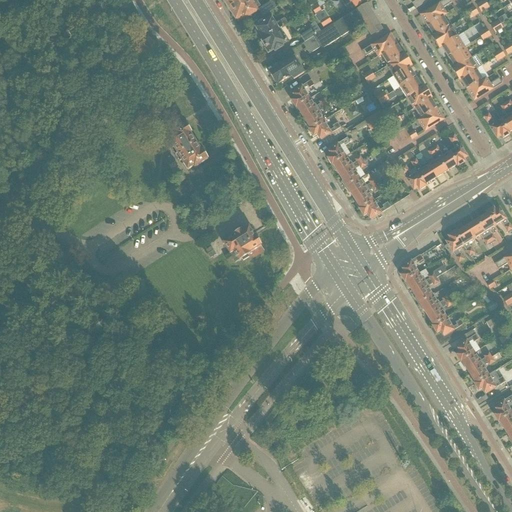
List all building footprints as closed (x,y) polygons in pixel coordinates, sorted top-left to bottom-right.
[(237,0),(228,6),(229,7),(228,9),(230,12),(232,12),(237,21),(243,17),(244,19),(257,11),(256,9),(260,6),(256,0),(237,0)] [(409,0),(415,9),(428,1),(427,0),(409,0)] [(444,0),(420,16),(427,27),(446,14),(443,9),(452,3),(449,0),(444,0)] [(476,6),(479,9),(487,4),(484,1),(476,6)] [(259,9),(263,16),(275,8),(271,2),(259,9)] [(369,32),(379,25),(380,25),(367,3),(355,11),(368,32),(369,32)] [(316,4),(311,8),(316,16),(322,12),(316,4)] [(487,4),(479,9),(481,13),(489,8),(487,4)] [(466,12),(468,16),(476,11),(474,7),(466,12)] [(316,16),(314,16),(318,23),(319,22),(323,28),(331,22),(324,10),(322,12),(316,16)] [(476,11),(468,16),(470,19),(478,14),(476,11)] [(304,43),(303,44),(309,55),(320,48),(322,50),(358,27),(349,14),(321,33),(304,43)] [(432,38),(451,27),(451,26),(449,27),(443,17),(447,15),(446,14),(427,27),(433,37),(432,38)] [(255,31),(261,40),(288,24),(284,18),(276,23),(273,18),(256,28),(257,28),(255,31)] [(490,26),(493,30),(501,25),(498,22),(490,26)] [(299,37),(303,43),(320,32),(314,23),(308,27),(310,31),(299,37)] [(288,24),(261,40),(261,41),(261,43),(263,47),(265,47),(269,53),(274,50),(275,51),(284,46),(283,46),(286,44),(285,43),(287,42),(283,36),(285,35),(281,28),(288,24)] [(372,37),(383,31),(379,25),(369,32),(372,37)] [(501,25),(493,30),(495,34),(503,29),(501,25)] [(432,38),(439,49),(457,37),(451,27),(432,38)] [(478,34),(480,38),(488,33),(486,29),(478,34)] [(457,37),(439,49),(442,48),(448,58),(464,48),(470,44),(463,33),(457,37)] [(488,33),(480,38),(483,41),(491,36),(488,33)] [(374,52),(378,57),(397,45),(390,34),(362,52),(365,57),(374,52)] [(503,48),(505,52),(511,47),(511,45),(511,43),(503,48)] [(386,66),(387,67),(405,55),(404,55),(397,45),(378,57),(378,58),(381,56),(387,65),(386,66)] [(452,70),(471,59),(464,48),(448,58),(454,68),(452,70)] [(343,49),(330,59),(334,64),(347,55),(343,49)] [(492,55),(495,59),(503,54),(500,50),(492,55)] [(503,54),(495,59),(497,62),(505,57),(503,54)] [(387,67),(393,77),(412,66),(405,55),(387,67)] [(268,73),(276,85),(291,76),(293,79),(304,73),(294,57),(268,73)] [(452,70),(459,81),(477,69),(471,59),(452,70)] [(393,77),(400,88),(416,78),(410,68),(412,66),(393,77)] [(460,80),(467,91),(486,79),(486,78),(483,80),(476,70),(478,70),(477,69),(459,81),(460,80)] [(363,76),(365,80),(373,75),(371,71),(363,76)] [(373,75),(365,80),(367,84),(375,79),(373,75)] [(400,88),(406,99),(425,87),(422,88),(416,78),(400,88)] [(486,79),(467,91),(474,102),(502,84),(499,79),(490,84),(486,79)] [(291,101),(295,107),(310,98),(304,89),(308,86),(309,89),(314,85),(311,80),(306,84),(292,93),(295,98),(291,101)] [(355,88),(351,90),(353,93),(361,88),(358,84),(354,87),(355,88)] [(406,99),(413,109),(432,98),(425,87),(406,99)] [(376,98),(378,101),(386,96),(384,93),(376,98)] [(386,96),(378,101),(380,105),(388,100),(386,96)] [(301,114),(303,118),(327,103),(324,98),(318,102),(320,104),(316,106),(315,104),(314,105),(310,98),(295,107),(300,114),(301,114)] [(417,121),(418,121),(437,109),(431,99),(432,98),(413,109),(413,110),(415,109),(421,119),(417,121)] [(305,124),(310,131),(324,121),(320,115),(321,114),(320,112),(323,110),(325,112),(330,108),(327,103),(303,118),(306,123),(305,124)] [(372,104),(366,108),(369,113),(375,109),(372,104)] [(507,117),(501,120),(509,133),(511,131),(511,114),(505,104),(501,107),(507,117)] [(437,109),(418,121),(424,132),(444,120),(437,109)] [(386,121),(379,111),(364,121),(370,131),(386,121)] [(389,119),(391,123),(399,118),(397,114),(389,119)] [(509,133),(501,120),(495,124),(489,115),(483,118),(497,139),(501,137),(502,139),(510,135),(509,133)] [(399,118),(391,123),(394,126),(402,121),(399,118)] [(324,121),(310,131),(314,137),(318,134),(321,140),(341,128),(338,123),(332,126),(334,128),(330,131),(324,121)] [(171,149),(175,155),(197,142),(191,134),(190,132),(191,130),(189,127),(187,126),(186,124),(172,133),(173,134),(167,138),(173,148),(171,149)] [(408,135),(412,141),(417,137),(414,132),(408,135)] [(455,149),(449,153),(458,167),(465,163),(463,160),(467,157),(454,136),(449,139),(455,149)] [(331,156),(327,159),(331,165),(345,156),(346,155),(349,153),(345,146),(350,143),(347,138),(336,145),(328,150),(331,156)] [(197,142),(175,155),(179,162),(181,161),(187,171),(194,167),(195,168),(208,160),(207,158),(207,156),(205,153),(203,153),(202,151),(197,142)] [(437,147),(432,150),(447,172),(457,166),(457,167),(458,167),(449,153),(443,156),(437,147)] [(434,162),(428,166),(436,179),(447,172),(432,150),(428,152),(434,162)] [(411,152),(406,155),(411,163),(415,160),(411,152)] [(162,157),(165,161),(171,157),(169,153),(162,157)] [(345,156),(331,165),(336,172),(337,171),(339,175),(353,167),(362,161),(359,156),(355,160),(356,162),(352,164),(351,162),(350,162),(346,155),(345,156)] [(171,157),(165,161),(168,166),(175,162),(171,157)] [(411,163),(417,173),(426,187),(427,187),(426,185),(436,179),(428,166),(422,170),(416,160),(415,160),(411,163)] [(353,167),(339,175),(342,181),(341,182),(345,188),(360,179),(360,178),(356,172),(357,172),(356,170),(360,167),(361,169),(366,166),(362,161),(353,167)] [(426,187),(417,173),(411,176),(405,166),(400,170),(414,191),(418,189),(419,191),(426,187)] [(360,179),(345,188),(349,194),(350,193),(353,199),(368,190),(377,184),(373,179),(368,182),(370,184),(366,186),(364,183),(364,184),(360,178),(360,179)] [(368,190),(353,199),(356,203),(355,203),(360,211),(374,201),(370,195),(371,194),(369,191),(373,189),(374,191),(379,188),(377,184),(368,190)] [(374,201),(360,211),(363,217),(367,214),(371,220),(381,214),(390,208),(387,203),(382,206),(384,208),(380,210),(374,201)] [(486,213),(487,214),(495,227),(501,223),(507,233),(511,229),(499,208),(495,211),(493,208),(486,213)] [(487,214),(477,221),(491,243),(495,240),(489,230),(495,227),(487,214)] [(477,221),(466,227),(474,240),(480,236),(486,246),(491,243),(477,221)] [(454,233),(463,247),(469,257),(474,254),(468,244),(474,240),(466,227),(456,234),(455,232),(454,233)] [(223,244),(223,245),(230,255),(234,252),(239,261),(242,259),(243,261),(249,258),(247,256),(250,254),(250,253),(261,246),(260,245),(261,244),(261,243),(261,242),(261,241),(260,240),(259,240),(259,239),(258,239),(257,239),(256,239),(255,237),(255,238),(249,228),(242,232),(241,231),(233,235),(234,237),(223,244)] [(458,250),(463,247),(454,233),(448,237),(449,239),(445,242),(448,245),(453,253),(459,263),(464,260),(458,250)] [(507,264),(510,270),(511,268),(511,253),(495,265),(498,270),(507,264)] [(400,276),(404,281),(419,272),(413,264),(417,261),(418,263),(423,260),(420,256),(411,261),(401,267),(404,273),(400,276)] [(443,267),(433,273),(436,278),(436,279),(446,273),(445,272),(443,267)] [(410,288),(412,292),(436,278),(433,273),(428,277),(429,279),(425,281),(424,279),(423,279),(419,272),(404,281),(409,289),(410,288)] [(414,298),(418,305),(433,296),(429,290),(430,289),(429,287),(432,284),(434,286),(439,283),(436,278),(412,292),(415,298),(414,298)] [(486,285),(490,290),(495,286),(492,281),(486,285)] [(505,303),(511,298),(511,296),(511,295),(503,300),(505,303)] [(424,311),(427,316),(450,301),(447,296),(441,299),(443,301),(439,303),(437,301),(433,296),(418,305),(423,311),(424,311)] [(428,320),(433,328),(447,319),(443,312),(444,311),(442,309),(446,307),(447,309),(453,305),(450,301),(427,316),(429,320),(428,320)] [(496,317),(485,323),(488,329),(499,323),(496,317)] [(447,319),(433,328),(437,334),(441,331),(444,337),(454,331),(463,325),(460,320),(455,323),(456,325),(453,328),(447,319)] [(460,353),(456,355),(460,361),(474,352),(469,343),(472,341),(473,343),(479,340),(476,335),(466,341),(456,347),(460,353)] [(465,368),(468,373),(491,358),(488,354),(483,357),(484,359),(481,361),(479,359),(478,359),(474,352),(460,361),(464,369),(465,368)] [(470,378),(474,385),(489,376),(485,369),(486,369),(484,366),(488,364),(489,366),(494,363),(491,358),(468,373),(471,377),(470,378)] [(489,376),(474,385),(478,391),(482,389),(486,394),(496,388),(505,382),(502,378),(497,381),(498,383),(495,385),(489,376)] [(493,415),(497,421),(511,412),(506,404),(510,401),(511,403),(511,402),(511,395),(504,401),(504,400),(494,407),(498,413),(493,415)] [(497,421),(502,429),(503,428),(505,432),(506,432),(511,427),(511,412),(497,421)] [(442,511),(416,469),(358,505),(362,511),(442,511)]
